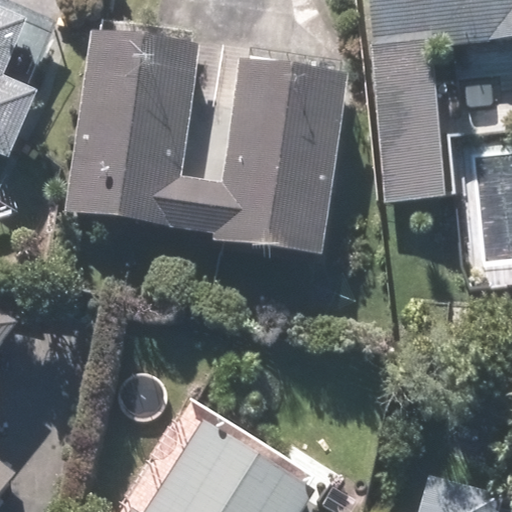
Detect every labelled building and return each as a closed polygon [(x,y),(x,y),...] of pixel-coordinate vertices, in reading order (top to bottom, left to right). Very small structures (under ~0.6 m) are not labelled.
[(440,54),(511,51),(511,0),(366,0),(374,207),(446,204),(440,54)] [(5,82),(31,25),(0,10),(0,163),(8,168),(40,98),(5,82)] [(222,191),(178,184),(198,47),(90,31),(62,219),(325,258),(353,70),(242,54),(222,191)] [(0,352),(17,326),(0,314),(0,489),(11,472),(0,465),(0,427),(12,409),(0,401),(0,352)] [(185,403),(119,511),(311,511),(325,489),(185,403)] [(491,511),(496,494),(422,476),(413,511),(491,511)]
